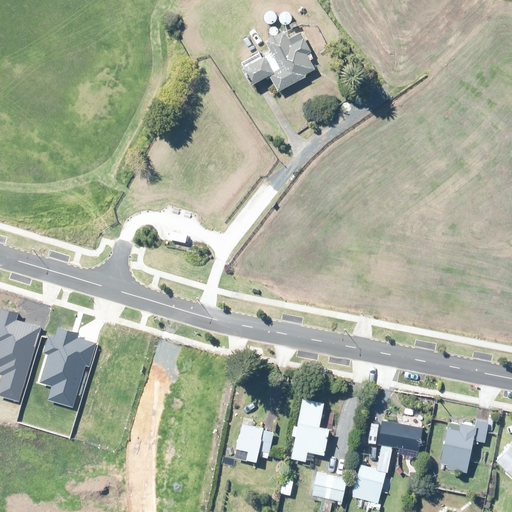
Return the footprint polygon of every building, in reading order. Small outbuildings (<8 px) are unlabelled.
[(291,37),(288,31),(286,28),(283,30),(268,38),(273,48),(275,50),(258,59),(256,57),(254,53),(244,58),(245,59),(248,64),(246,66),(255,82),(259,80),(263,78),(269,74),(271,77),(274,75),(281,89),(308,74),(307,72),(318,66),(313,57),(316,56),(312,49),(314,49),(304,30),(291,37)] [(357,279),(332,275),(328,298),(353,302),(357,279)] [(0,382),(0,395),(19,401),(41,327),(32,325),(16,320),(18,313),(1,308),(0,311),(0,374),(2,375),(0,382)] [(47,400),(73,408),(85,365),(89,366),(96,343),(87,341),(77,338),(79,334),(75,333),(58,328),(55,337),(48,335),(47,338),(42,353),(48,355),(39,383),(52,386),(47,400)] [(322,424),(325,412),(327,401),(305,396),(300,422),(302,422),(301,425),(299,435),(294,456),(303,458),(307,459),(308,456),(313,457),(315,457),(317,449),(327,452),(328,448),(331,434),(333,426),(322,424)] [(251,448),(249,457),(260,459),(261,454),(269,456),(270,450),(271,451),(276,430),(265,428),(265,427),(254,425),(255,417),(246,416),(240,446),(251,448)] [(423,448),(423,443),(426,424),(384,418),(380,442),(392,444),(402,445),(401,452),(406,452),(419,455),(420,448),(423,448)] [(483,443),(487,423),(476,421),(476,425),(461,423),(461,424),(448,422),(440,462),(448,463),(447,468),(451,469),(450,473),(454,474),(455,470),(467,473),(473,441),(483,443)] [(511,476),(511,443),(496,462),(511,476)] [(379,504),(388,470),(363,463),(354,497),(379,504)] [(247,473),(229,469),(227,480),(245,484),(247,473)] [(344,475),(328,472),(318,471),(316,488),(314,497),(324,499),(323,502),(322,507),(332,509),(334,500),(337,500),(337,498),(345,499),(349,477),(344,475)] [(285,476),(282,491),(292,493),(295,477),(285,476)]
